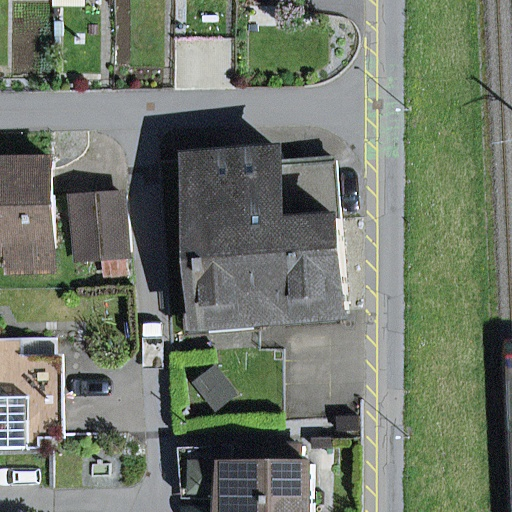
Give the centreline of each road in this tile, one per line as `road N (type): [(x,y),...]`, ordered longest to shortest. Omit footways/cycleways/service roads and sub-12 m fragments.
road 1 (residential): [(141,114),(165,511)]
road 2 (residential): [(384,511),(387,116)]
road 3 (residential): [(387,116),(141,114)]
road 4 (residential): [(141,114),(0,114)]
